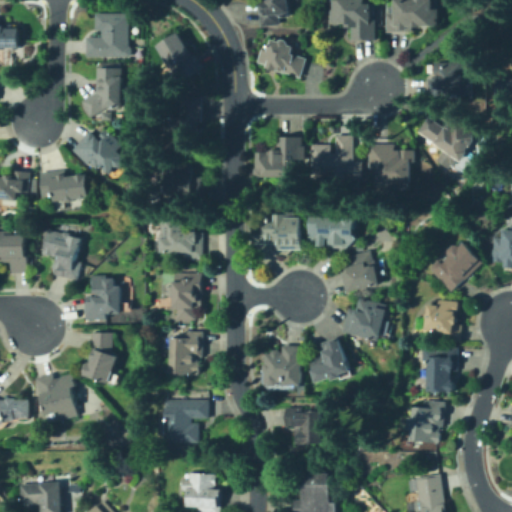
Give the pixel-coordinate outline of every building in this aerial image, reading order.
[(282,24),(262,27),(259,2),(266,2),(265,0),(290,0),(292,16),(281,18),(282,24)] [(373,3),(373,20),(377,20),(377,40),(351,40),(351,27),(347,27),(347,24),(341,23),(331,23),(331,9),(333,9),(332,0),(367,0),(367,3),(373,3)] [(434,0),(435,10),(441,10),(441,26),(423,26),(423,27),(413,28),(413,32),(387,32),(387,13),(396,13),(396,0),(434,0)] [(132,31),(132,46),(135,48),(135,55),(133,57),(90,57),(90,37),(105,37),(105,30),(99,30),(98,14),(133,14),(132,31)] [(23,46),(19,49),(16,49),(14,47),(4,47),(4,50),(0,50),(0,24),(6,25),(6,28),(22,28),(22,43),(23,46)] [(204,67),(182,82),(159,46),(181,32),(204,67)] [(273,39),(281,42),(284,39),(289,41),(290,44),(296,47),(293,53),(309,59),(302,78),(286,73),(278,71),(269,67),(269,66),(259,62),(263,49),(269,51),(273,39)] [(467,95),(455,96),(455,97),(448,97),(447,96),(430,97),(430,78),(436,78),(435,63),(466,61),(467,76),(470,79),(470,83),(467,86),(467,95)] [(132,92),(129,94),(128,94),(127,107),(113,107),(95,117),(91,112),(86,101),(100,93),(101,68),(126,68),(126,76),(128,77),(128,84),(129,84),(132,87),(132,92)] [(205,96),(205,123),(203,123),(203,151),(179,151),(178,133),(173,133),(173,117),(185,117),(185,96),(205,96)] [(117,112),(116,120),(106,120),(106,112),(117,112)] [(457,114),(484,134),(463,163),(457,159),(450,169),(437,160),(444,150),(419,132),(429,117),(446,129),(457,114)] [(111,128),(128,145),(123,150),(129,156),(127,159),(128,160),(128,164),(125,167),(121,167),(120,166),(114,174),(105,165),(101,168),(94,162),(92,165),(77,149),(94,130),(102,138),(111,128)] [(357,135),(357,161),(365,161),(365,180),(314,180),(313,145),(334,144),(334,152),(338,152),(338,135),(357,135)] [(303,137),(303,163),(299,163),(299,177),(265,177),(265,175),(263,177),(258,177),(256,174),(255,169),(257,168),(257,152),(268,151),(273,151),(273,150),(279,149),(279,137),(303,137)] [(417,150),(417,163),(413,163),(413,182),(379,182),(379,164),(371,163),(370,144),(403,144),(403,150),(417,150)] [(206,176),(206,200),(171,201),(170,164),(196,164),(196,176),(206,176)] [(35,172),(32,193),(25,192),(24,201),(0,200),(0,173),(11,174),(12,169),(35,172)] [(69,174),(70,177),(80,176),(81,174),(87,173),(89,174),(92,174),(95,198),(79,199),(77,202),(72,203),(70,200),(59,202),(58,198),(47,199),(44,172),(68,170),(69,174)] [(296,212),(296,217),(304,217),(304,250),(279,250),(279,244),(255,244),(255,226),(265,226),(265,218),(277,218),(277,214),(284,214),(284,212),(296,212)] [(205,232),(205,258),(186,258),(187,252),(162,252),(162,240),(162,238),(161,234),(164,232),(163,216),(188,216),(188,231),(199,232),(205,232)] [(351,231),(349,249),(320,247),(320,243),(311,241),(312,216),(348,218),(348,230),(351,231)] [(50,229),(64,232),(66,231),(71,232),(73,235),(84,238),(82,249),(80,248),(78,259),(79,260),(79,261),(84,262),(80,280),(55,274),(57,264),(58,265),(60,257),(44,254),(50,229)] [(511,268),(507,268),(507,262),(505,261),(505,263),(493,261),(495,249),(496,237),(504,238),(505,230),(511,230),(511,268)] [(28,234),(29,255),(30,273),(12,273),(13,262),(0,262),(0,231),(14,231),(14,234),(28,234)] [(465,242),(485,263),(467,280),(454,292),(442,279),(446,275),(439,268),(451,256),(450,254),(450,250),(455,245),(459,245),(461,247),(465,242)] [(373,251),(375,260),(377,259),(382,285),(348,292),(342,269),(351,267),(349,256),(373,251)] [(204,273),(204,295),(201,295),(201,302),(199,302),(199,320),(179,320),(179,308),(175,308),(175,299),(174,299),(173,298),(173,293),(175,291),(175,281),(185,281),(185,273),(204,273)] [(117,277),(117,286),(123,285),(124,313),(108,314),(109,319),(88,320),(88,296),(96,296),(96,287),(93,288),(93,275),(108,275),(108,278),(117,277)] [(389,304),(388,309),(389,309),(382,336),(381,336),(380,341),(360,335),(344,332),(350,308),(357,309),(360,298),(389,304)] [(461,303),(460,313),(458,313),(458,314),(459,316),(460,316),(459,324),(464,324),(463,342),(442,340),(443,333),(441,333),(441,331),(427,330),(428,320),(425,318),(425,313),(427,311),(429,304),(440,305),(441,299),(461,302),(461,303)] [(205,331),(205,357),(201,357),(201,361),(201,363),(203,363),(203,373),(201,373),(201,374),(198,374),(189,374),(180,375),(180,373),(173,373),(173,357),(171,355),(172,351),(173,349),(173,335),(184,335),(183,331),(205,331)] [(121,356),(112,383),(88,375),(87,374),(85,370),(87,364),(90,363),(90,362),(93,363),(93,360),(96,351),(94,350),(94,332),(116,332),(116,354),(121,356)] [(340,337),(341,340),(342,340),(353,371),(342,375),(343,378),(335,381),(334,378),(320,383),(313,363),(312,364),(310,360),(313,359),(313,358),(322,354),(326,354),(322,344),(340,337)] [(304,346),(304,385),(286,385),(286,382),(281,383),(277,386),(271,386),(267,382),(267,372),(265,370),(265,365),(268,363),(267,354),(273,353),(276,350),(281,350),(284,353),(285,354),(285,346),(304,346)] [(459,348),(460,372),(454,372),(454,379),(455,379),(455,382),(458,382),(458,390),(456,390),(455,393),(451,393),(450,392),(429,392),(429,383),(428,381),(428,370),(429,369),(429,354),(441,354),(441,348),(459,348)] [(55,373),(57,378),(72,374),(75,374),(79,386),(75,387),(80,408),(48,416),(42,396),(38,377),(55,373)] [(423,390),(413,389),(413,377),(423,377),(423,390)] [(0,399),(8,399),(9,398),(17,398),(18,399),(32,399),(32,418),(17,418),(17,421),(7,421),(7,424),(0,424),(0,399)] [(211,400),(211,418),(194,418),(194,423),(202,423),(202,443),(166,442),(167,399),(211,400)] [(447,401),(446,427),(442,427),(442,430),(441,431),(442,433),(442,442),(441,442),(441,444),(420,442),(419,447),(412,447),(412,441),(415,407),(425,407),(426,400),(447,401)] [(304,407),(304,412),(323,411),(324,443),(297,444),(297,426),(288,427),(287,408),(304,407)] [(218,479),(217,485),(216,489),(224,489),(223,511),(200,511),(200,507),(188,507),(189,491),(184,491),(184,480),(191,480),(191,473),(217,474),(217,475),(218,475),(218,479)] [(443,473),(449,511),(424,511),(419,511),(417,501),(422,500),(418,478),(443,473)] [(331,474),(331,483),(333,482),(333,503),(337,503),(337,511),(296,511),(296,500),(304,500),(304,474),(331,474)] [(62,482),(64,511),(42,511),(42,504),(38,504),(36,507),(28,507),(26,505),(22,505),(21,484),(62,482)] [(92,511),(105,500),(115,511),(92,511)]
